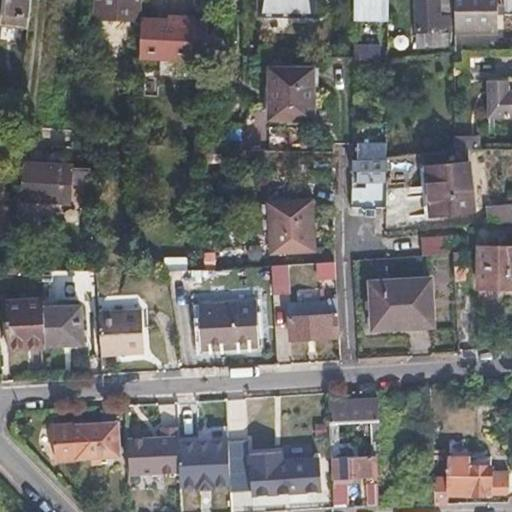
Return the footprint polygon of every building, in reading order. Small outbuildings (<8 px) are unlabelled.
[(29,25),(31,0),(3,0),(1,22),(29,25)] [(96,0),(96,16),(137,17),(137,0),(96,0)] [(194,42),(196,4),(183,3),(142,0),(140,39),(194,42)] [(311,21),(311,0),(257,0),(257,17),(311,21)] [(382,24),(381,0),(347,0),(348,25),(382,24)] [(441,48),(441,17),(443,17),(442,0),(408,0),(411,48),(441,48)] [(491,36),(490,0),(447,0),(448,37),(491,36)] [(511,8),(511,0),(495,0),(495,8),(511,8)] [(352,60),(381,59),(381,44),(352,44),(352,60)] [(309,120),(310,69),(266,67),(265,119),(309,120)] [(511,122),(511,94),(500,95),(500,86),(479,86),(480,123),(511,122)] [(355,142),(384,141),(384,122),(355,123),(355,142)] [(476,153),(476,145),(451,145),(451,155),(476,153)] [(356,164),(383,164),(383,161),(383,146),(355,146),(355,163),(350,163),(350,174),(356,174),(356,164)] [(70,203),(72,166),(28,163),(25,200),(70,203)] [(384,212),(383,164),(356,164),(356,174),(356,189),(366,189),(366,212),(384,212)] [(473,215),(467,167),(425,172),(431,220),(473,215)] [(511,217),(510,201),(479,205),(481,221),(511,217)] [(313,254),(313,204),(271,203),(270,254),(313,254)] [(453,257),(453,239),(422,241),(424,260),(453,257)] [(507,289),(507,249),(471,247),(470,288),(507,289)] [(163,258),(163,269),(185,270),(185,258),(163,258)] [(336,282),(336,265),(318,265),(317,282),(336,282)] [(288,293),(288,266),(271,266),(272,293),(288,293)] [(432,329),(430,281),(372,283),(373,331),(432,329)] [(46,343),(44,306),(44,298),(6,300),(8,346),(46,345),(46,343)] [(338,339),(337,302),(287,303),(288,339),(338,339)] [(253,348),(252,304),(195,308),(197,351),(253,348)] [(83,341),(81,305),(44,306),(46,343),(83,341)] [(146,352),(144,308),(100,310),(102,355),(146,352)] [(370,476),(368,422),(376,422),(375,400),(326,403),(327,425),(336,424),(336,445),(355,445),(355,456),(331,458),(331,478),(370,476)] [(118,455),(116,421),(53,424),(55,459),(118,455)] [(229,496),(250,494),(320,490),(318,457),(281,459),(281,451),(248,452),(248,446),(226,447),(227,468),(229,496)] [(506,496),(505,470),(486,470),(486,454),(442,456),(442,479),(430,479),(431,507),(444,506),(444,497),(506,496)] [(230,511),(229,496),(227,468),(210,468),(210,477),(201,477),(201,475),(172,477),(172,469),(144,469),(145,497),(179,495),(180,506),(204,505),(203,500),(212,499),(212,511),(230,511)] [(345,508),(345,483),(330,484),(331,508),(345,508)] [(375,506),(373,483),(363,483),(363,507),(375,506)]
